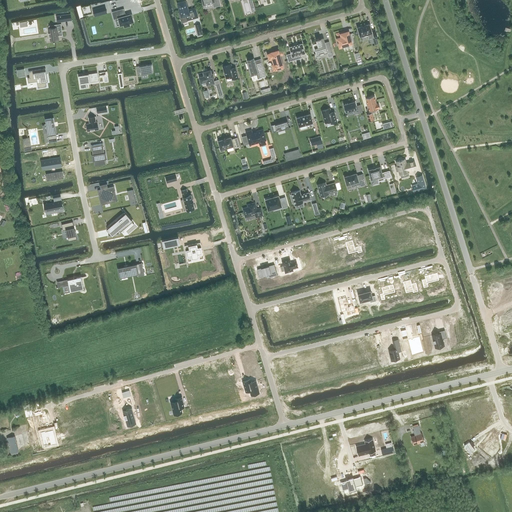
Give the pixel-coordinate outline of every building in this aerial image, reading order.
[(195,8),(188,10),(186,0),(184,1),(183,0),(179,1),(179,2),(177,3),(180,12),(178,13),(180,19),(186,17),(187,20),(198,17),(195,8)] [(105,6),(93,10),(94,16),(98,15),(97,12),(102,10),(103,13),(106,12),(105,6)] [(124,9),(112,12),(114,20),(118,18),(120,25),(124,24),(125,27),(130,25),(129,23),(133,22),(131,14),(126,16),(124,9)] [(50,33),(49,33),(49,37),(50,37),(51,41),(54,41),(55,41),(55,40),(58,40),(58,36),(59,36),(63,36),(62,32),(61,31),(62,31),(61,24),(53,25),(54,28),(49,29),(50,33)] [(357,28),(360,36),(367,34),(368,39),(377,37),(375,29),(371,30),(369,24),(357,28)] [(344,46),(352,44),(348,32),(341,34),(340,33),(337,34),(338,38),(337,39),(338,42),(337,42),(338,43),(339,46),(343,45),(344,46)] [(321,40),(321,38),(316,40),(317,43),(313,44),(316,56),(327,53),(328,57),(333,56),(329,42),(325,43),(324,39),(321,40)] [(291,54),(287,55),(288,62),(293,60),(292,57),(296,56),(297,59),(301,58),(301,55),(305,54),(302,44),(289,47),(291,54)] [(272,65),(274,70),(275,69),(275,70),(276,69),(277,70),(282,69),(282,68),(283,67),(280,56),(283,55),(282,51),(278,52),(278,51),(271,53),(268,54),(269,59),(273,58),(275,64),(272,65)] [(254,58),(247,60),(251,74),(259,72),(261,78),(266,76),(262,64),(256,66),(254,58)] [(231,64),(223,66),(226,78),(231,77),(232,80),(238,78),(235,67),(235,68),(232,68),(231,64)] [(140,70),(137,70),(137,76),(141,75),(141,74),(153,73),(152,65),(140,66),(140,70)] [(40,71),(40,69),(28,71),(30,78),(32,77),(32,82),(37,82),(38,88),(46,87),(45,81),(47,81),(46,71),(40,71)] [(206,81),(207,85),(214,83),(213,77),(214,77),(213,74),(212,74),(210,70),(207,71),(207,70),(204,71),(204,72),(203,72),(204,76),(199,77),(201,83),(206,81)] [(83,75),(78,76),(80,89),(87,88),(86,83),(94,81),(93,78),(98,78),(97,73),(83,75),(83,74),(82,74),(83,75)] [(376,104),(374,96),(365,98),(369,112),(370,114),(366,115),(368,122),(374,121),(372,113),(376,112),(375,110),(378,109),(380,108),(378,103),(376,104)] [(355,101),(343,104),(346,112),(352,110),(353,114),(358,113),(358,114),(362,113),(360,105),(356,106),(355,101)] [(139,106),(134,114),(156,125),(158,133),(157,133),(157,134),(155,138),(161,142),(164,136),(167,135),(164,124),(165,124),(162,116),(161,116),(160,112),(153,114),(139,106)] [(329,108),(321,111),(325,123),(330,121),(331,124),(337,122),(334,112),(331,113),(329,108)] [(312,122),(310,114),(297,118),(299,126),(312,122)] [(53,117),(45,119),(48,136),(51,135),(52,141),(47,142),(61,140),(54,141),(53,135),(56,134),(53,117)] [(87,124),(88,131),(99,130),(97,122),(96,122),(95,117),(89,118),(90,124),(87,124)] [(287,121),(271,125),(273,132),(289,128),(287,121)] [(251,131),(247,132),(250,144),(260,141),(260,143),(264,142),(263,140),(265,140),(262,130),(251,133),(251,131)] [(238,140),(232,142),(231,138),(231,137),(230,137),(226,139),(226,138),(223,139),(223,140),(218,141),(221,149),(220,149),(221,150),(221,149),(233,146),(235,145),(236,148),(240,147),(238,140)] [(94,166),(106,164),(103,164),(103,160),(106,159),(105,153),(104,153),(102,144),(103,144),(91,145),(91,146),(92,146),(93,155),(92,155),(93,162),(93,161),(94,161),(95,166),(94,166)] [(274,147),(270,148),(272,158),(264,160),(264,163),(277,161),(274,147)] [(56,148),(42,151),(43,158),(49,157),(49,159),(42,160),(44,168),(61,165),(60,157),(51,159),(51,156),(57,155),(56,148)] [(298,149),(284,153),(285,158),(300,154),(298,149)] [(414,161),(406,163),(405,159),(396,162),(397,166),(395,166),(397,172),(399,171),(400,175),(408,172),(408,171),(416,168),(414,161)] [(369,170),(368,170),(368,171),(369,170),(371,179),(371,180),(378,178),(379,181),(384,180),(383,179),(391,176),(389,171),(382,173),(380,167),(379,167),(375,168),(373,169),(369,170)] [(165,177),(167,184),(177,181),(175,174),(165,177)] [(356,174),(345,177),(347,185),(353,183),(354,186),(359,185),(359,187),(366,185),(364,178),(358,180),(356,174)] [(418,184),(412,185),(414,192),(426,189),(422,177),(417,179),(418,184)] [(326,186),(325,183),(317,185),(320,196),(328,194),(328,193),(337,191),(334,183),(327,185),(326,186)] [(113,186),(98,190),(99,195),(100,195),(100,197),(99,197),(101,205),(113,202),(111,192),(114,191),(113,186)] [(184,200),(181,201),(182,206),(185,205),(187,210),(194,208),(193,204),(193,203),(193,202),(192,201),(193,201),(192,200),(191,195),(188,196),(186,189),(181,191),(184,200)] [(299,190),(291,192),(292,195),(290,195),(293,204),(294,203),(295,205),(303,203),(303,202),(311,199),(309,192),(301,195),(299,190)] [(278,196),(265,200),(268,210),(281,206),(282,209),(288,207),(286,202),(281,204),(278,196)] [(62,200),(47,203),(49,212),(63,209),(63,211),(64,211),(62,200)] [(164,218),(160,203),(155,204),(160,219),(164,218)] [(247,207),(243,209),(245,217),(255,214),(256,217),(262,215),(260,208),(256,209),(254,203),(249,204),(247,205),(247,207)] [(125,214),(111,225),(116,232),(123,227),(121,224),(125,221),(127,224),(131,221),(125,214)] [(67,223),(61,224),(63,230),(66,230),(67,236),(67,238),(68,238),(68,241),(77,239),(74,225),(68,226),(67,223)] [(410,224),(409,224),(414,239),(414,238),(422,236),(418,223),(410,225),(410,224)] [(393,229),(385,232),(386,236),(385,236),(386,240),(387,240),(388,244),(396,242),(396,241),(401,239),(400,233),(394,234),(393,229)] [(178,239),(163,242),(164,248),(172,246),(172,244),(174,244),(174,246),(179,245),(178,239)] [(352,241),(345,243),(349,254),(357,252),(358,254),(362,252),(360,246),(354,248),(352,241)] [(200,242),(185,246),(186,251),(187,251),(187,253),(186,253),(188,260),(203,256),(202,250),(201,250),(200,248),(202,248),(200,242)] [(327,249),(323,251),(325,258),(328,257),(328,258),(333,257),(333,256),(336,255),(337,260),(341,259),(338,248),(335,249),(334,246),(327,248),(327,249)] [(304,254),(303,255),(304,258),(305,258),(306,262),(313,260),(313,261),(318,259),(318,257),(313,258),(310,250),(303,252),(304,254)] [(283,265),(280,266),(281,272),(285,271),(286,272),(292,270),(292,269),(297,267),(296,262),(290,263),(289,259),(282,261),(283,265)] [(271,264),(257,268),(259,276),(270,273),(271,276),(277,274),(275,268),(272,269),(271,264)] [(118,265),(121,281),(122,281),(121,277),(138,273),(137,272),(143,271),(144,275),(143,268),(138,269),(138,267),(137,268),(136,265),(119,268),(118,265)] [(425,279),(422,280),(424,288),(428,287),(427,284),(439,281),(437,273),(425,277),(425,279)] [(64,286),(56,288),(70,285),(71,290),(83,287),(81,277),(86,276),(74,278),(73,278),(63,281),(64,286)] [(410,280),(403,282),(406,293),(413,292),(413,293),(418,292),(416,283),(411,284),(410,280)] [(383,294),(380,295),(381,300),(385,299),(384,296),(395,293),(393,285),(381,288),(383,294)] [(370,291),(358,294),(360,302),(369,300),(370,302),(376,301),(375,295),(372,296),(370,291)] [(346,297),(338,299),(341,312),(347,310),(348,317),(356,315),(353,306),(348,307),(346,297)] [(320,304),(317,305),(320,316),(327,314),(327,316),(334,314),(331,305),(327,306),(327,307),(325,307),(324,303),(320,304)] [(306,310),(297,313),(300,324),(309,321),(306,310)] [(282,313),(271,316),(273,323),(284,320),(282,313)] [(432,321),(421,323),(422,327),(429,326),(430,330),(434,329),(432,321)] [(440,333),(432,335),(435,348),(444,346),(442,339),(447,338),(445,330),(440,331),(440,333)] [(451,332),(454,345),(460,343),(459,339),(461,338),(458,330),(451,332)] [(419,337),(408,340),(409,344),(412,354),(412,355),(423,353),(419,337)] [(363,350),(357,352),(359,359),(358,359),(359,363),(360,363),(361,368),(373,365),(370,354),(373,353),(371,342),(362,344),(363,350)] [(328,347),(330,353),(341,350),(340,344),(328,347)] [(396,349),(389,351),(392,360),(399,358),(397,352),(401,351),(399,344),(395,345),(396,349)] [(342,359),(345,372),(353,370),(350,357),(349,357),(350,357),(342,359)] [(304,359),(297,361),(299,368),(306,366),(304,359)] [(322,362),(314,364),(317,373),(320,372),(321,376),(329,374),(327,363),(322,364),(322,362)] [(237,364),(232,366),(237,381),(241,380),(237,364)] [(299,372),(292,374),(294,385),(302,383),(299,372)] [(250,379),(242,382),(245,392),(250,391),(251,396),(259,393),(256,381),(251,382),(250,379)] [(142,384),(130,388),(132,393),(143,390),(142,384)] [(203,408),(211,405),(208,394),(209,394),(200,396),(199,393),(192,390),(190,397),(201,401),(203,408)] [(171,402),(174,415),(182,413),(181,408),(182,408),(181,407),(184,406),(184,407),(182,397),(175,398),(176,401),(171,402)] [(155,405),(147,407),(150,416),(152,415),(153,420),(161,418),(159,408),(156,409),(155,405)] [(60,409),(55,411),(59,422),(63,421),(61,414),(63,413),(62,410),(60,410),(60,409)] [(131,409),(123,411),(127,423),(135,421),(131,409)] [(84,427),(81,415),(75,417),(77,424),(73,426),(72,424),(67,426),(70,435),(74,434),(75,439),(84,437),(81,428),(84,427)] [(107,418),(99,421),(103,433),(110,431),(107,418)] [(419,426),(413,428),(415,436),(411,437),(414,445),(424,441),(422,434),(421,434),(420,430),(420,429),(419,426)] [(45,431),(41,432),(44,444),(45,444),(48,444),(48,445),(57,443),(56,439),(56,440),(53,430),(45,432),(45,431)] [(491,433),(480,446),(488,453),(494,453),(493,444),(497,439),(491,433)] [(18,451),(15,436),(7,438),(10,453),(18,451)] [(365,444),(356,446),(358,456),(375,451),(372,439),(365,441),(365,444)] [(322,450),(313,452),(314,458),(320,456),(322,462),(320,463),(315,464),(316,469),(332,465),(329,454),(331,454),(328,445),(321,447),(322,450)] [(382,455),(394,452),(392,446),(381,449),(382,455)] [(297,459),(292,461),(295,473),(300,472),(297,459)] [(371,467),(370,474),(381,476),(382,469),(381,469),(382,465),(373,464),(372,468),(371,467)] [(330,495),(328,487),(325,488),(324,485),(321,475),(314,478),(317,487),(318,490),(313,491),(313,492),(314,491),(316,499),(315,499),(316,499),(330,495)] [(346,481),(340,483),(343,490),(348,488),(349,491),(356,489),(356,486),(363,484),(360,477),(353,479),(353,478),(346,480),(346,481)]
